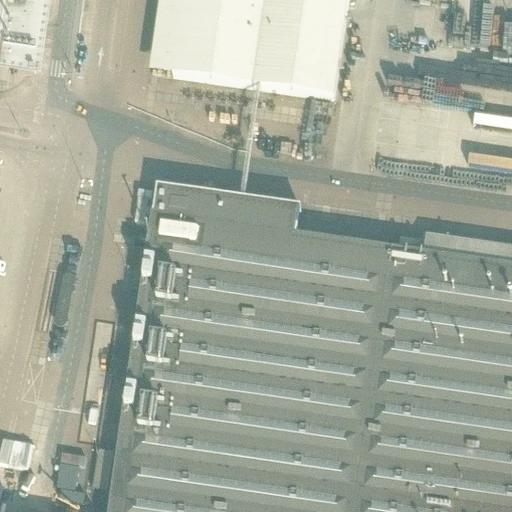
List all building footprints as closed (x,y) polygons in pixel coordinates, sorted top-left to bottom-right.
[(0,0),(0,53),(37,59),(45,0),(0,0)] [(334,102),(348,0),(185,0),(174,79),(334,102)] [(511,511),(511,272),(298,241),(302,212),(158,191),(154,221),(151,241),(127,402),(111,511),(511,511)] [(399,252),(425,256),(427,240),(401,236),(399,252)] [(131,291),(138,292),(141,273),(134,272),(131,291)] [(59,312),(68,314),(72,296),(62,294),(59,312)] [(93,490),(108,492),(114,453),(99,451),(93,490)]
